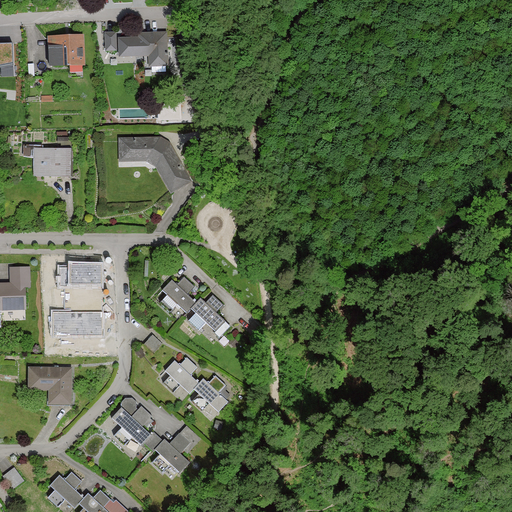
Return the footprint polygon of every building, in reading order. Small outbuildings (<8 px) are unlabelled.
[(140,38),(121,37),(120,58),(150,59),(150,67),(167,68),(168,34),(140,33),(140,38)] [(117,36),(106,36),(106,56),(117,56),(117,36)] [(84,38),(48,41),(49,69),(86,67),(84,38)] [(10,43),(0,43),(0,68),(10,68),(10,43)] [(166,138),(121,137),(121,163),(152,163),(171,197),(191,185),(166,138)] [(70,150),(32,151),(33,179),(71,178),(70,150)] [(29,270),(9,269),(9,283),(0,282),(0,320),(1,310),(27,312),(27,298),(29,270)] [(104,271),(69,271),(68,292),(104,292),(104,271)] [(178,286),(174,282),(163,293),(167,297),(162,302),(172,312),(178,306),(185,314),(190,309),(196,303),(188,295),(193,289),(184,281),(178,286)] [(200,299),(196,303),(190,309),(196,315),(189,322),(200,333),(208,325),(218,335),(228,325),(216,314),(223,307),(213,298),(206,305),(200,299)] [(162,346),(153,338),(146,345),(155,354),(162,346)] [(197,369),(187,360),(180,368),(175,363),(166,373),(172,378),(165,385),(174,393),(180,387),(190,395),(193,391),(198,386),(190,378),(197,369)] [(72,369),(29,369),(29,390),(51,390),(51,405),(72,405),(72,369)] [(204,380),(198,386),(193,391),(199,396),(194,402),(204,412),(210,405),(220,414),(229,404),(220,396),(227,389),(216,379),(210,386),(204,380)] [(154,421),(142,409),(132,418),(124,409),(114,420),(124,430),(116,437),(125,446),(132,438),(141,447),(145,443),(151,438),(144,430),(154,421)] [(155,434),(151,438),(145,443),(153,451),(155,450),(163,442),(155,434)] [(165,440),(163,442),(155,450),(161,456),(154,463),(162,470),(168,464),(178,473),(188,463),(179,454),(188,445),(179,435),(169,445),(165,440)] [(24,481),(14,470),(4,479),(14,490),(24,481)] [(72,475),(65,483),(60,479),(51,488),(56,492),(52,497),(61,505),(66,501),(75,510),(79,506),(84,500),(74,491),(81,483),(72,475)] [(89,495),(84,500),(79,506),(84,510),(82,511),(105,511),(103,510),(111,501),(101,492),(94,500),(89,495)]
